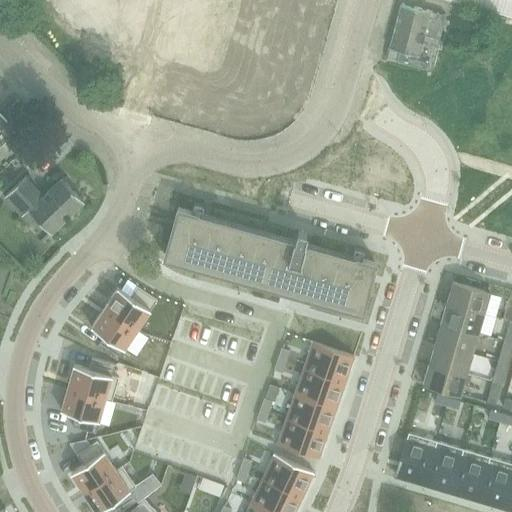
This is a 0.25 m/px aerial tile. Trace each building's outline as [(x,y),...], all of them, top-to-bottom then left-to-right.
[(401,3),(387,58),(432,70),(446,15),(401,3)] [(0,147),(12,136),(1,124),(6,120),(0,113),(0,147)] [(43,196),(24,177),(4,196),(22,215),(28,210),(50,233),(84,201),(61,178),(43,196)] [(178,208),(174,222),(165,255),(280,288),(279,291),(291,294),(292,291),(361,310),(374,262),(303,243),(306,233),(298,231),(295,240),(178,208)] [(452,281),(447,301),(484,312),(490,292),(452,281)] [(116,290),(105,307),(137,329),(148,312),(157,299),(147,292),(137,285),(137,286),(130,295),(118,287),(116,290)] [(510,291),(503,318),(510,320),(511,320),(511,291),(510,291)] [(484,312),(447,301),(441,321),(478,332),(484,312)] [(105,307),(91,327),(104,335),(97,345),(117,358),(137,329),(105,307)] [(478,332),(441,321),(435,342),(472,353),(478,332)] [(511,343),(511,341),(504,339),(498,360),(506,363),(511,343)] [(312,342),(303,367),(340,380),(345,382),(349,371),(352,361),(354,356),(353,355),(312,341),(312,342)] [(472,353),(435,342),(429,361),(467,372),(472,353)] [(282,348),(278,358),(286,361),(290,351),(282,348)] [(74,364),(67,387),(112,400),(119,377),(112,375),(115,363),(92,357),(88,368),(74,364)] [(278,358),(274,369),(282,372),(286,361),(278,358)] [(506,363),(498,360),(492,380),(501,382),(506,363)] [(467,372),(429,361),(423,383),(460,394),(467,372)] [(303,367),(295,392),(333,406),(336,407),(345,382),(340,380),(303,367)] [(501,382),(492,380),(486,401),(494,404),(501,382)] [(67,387),(61,410),(75,414),(72,426),(95,432),(105,399),(112,401),(112,400),(67,387)] [(295,392),(286,417),(327,431),(327,432),(336,407),(333,406),(295,392)] [(435,402),(446,405),(448,398),(437,394),(435,402)] [(264,398),(260,408),(269,411),(272,401),(264,398)] [(448,398),(446,405),(458,409),(460,401),(448,398)] [(511,400),(505,398),(502,406),(511,409),(511,400)] [(260,408),(257,419),(265,422),(269,411),(260,408)] [(488,418),(499,421),(502,413),(490,410),(488,418)] [(511,416),(502,413),(499,421),(511,425),(511,421),(511,416)] [(286,417),(277,443),(318,458),(320,453),(324,443),(327,432),(327,431),(286,417)] [(423,483),(436,440),(408,432),(408,433),(406,439),(396,475),(423,483)] [(83,464),(71,472),(84,492),(123,466),(122,465),(116,469),(96,440),(77,454),(83,464)] [(423,483),(449,491),(462,448),(436,440),(423,483)] [(489,456),(462,448),(449,491),(476,499),(489,456)] [(274,453),(262,477),(298,494),(302,496),(307,486),(311,476),(314,471),(274,453)] [(511,476),(511,463),(489,456),(476,499),(503,507),(511,476)] [(244,457),(240,468),(248,471),(252,460),(244,457)] [(123,466),(84,492),(97,511),(110,503),(115,511),(118,511),(137,500),(130,490),(136,486),(123,466)] [(240,468),(236,479),(244,481),(248,471),(240,468)] [(511,476),(503,507),(511,509),(511,476)] [(262,477),(251,501),(273,511),(294,511),(302,496),(298,494),(262,477)] [(157,511),(145,498),(129,511),(157,511)] [(273,511),(251,501),(245,511),(273,511)]
